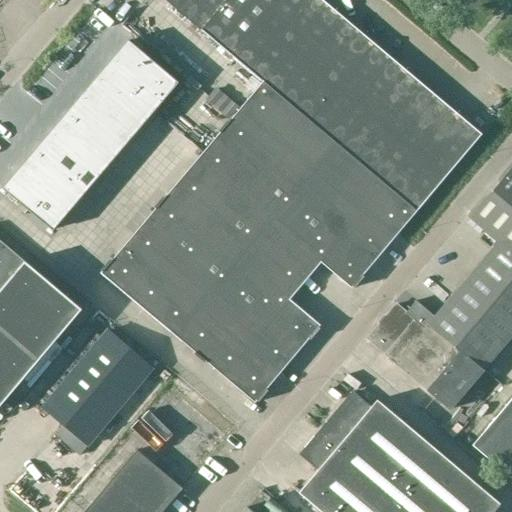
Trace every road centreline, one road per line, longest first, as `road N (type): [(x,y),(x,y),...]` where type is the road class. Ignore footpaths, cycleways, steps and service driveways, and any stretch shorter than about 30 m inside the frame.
road 1 (unclassified): [(205,511),(511,142)]
road 2 (unknown): [(0,199),(272,430)]
